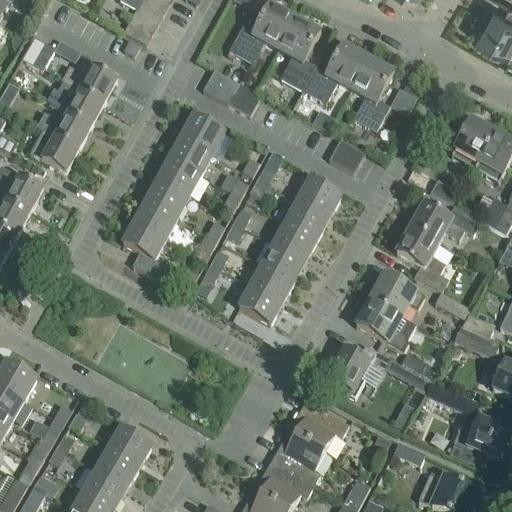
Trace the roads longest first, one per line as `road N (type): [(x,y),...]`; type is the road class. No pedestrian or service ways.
road 1 (residential): [(275,375),(75,265),(224,0)]
road 2 (residential): [(457,70),(296,366),(275,375)]
road 3 (residential): [(190,445),(28,350),(0,343)]
road 4 (residential): [(190,445),(234,449),(275,375)]
